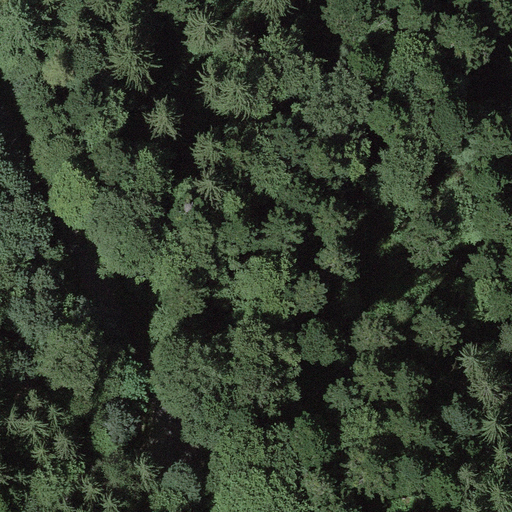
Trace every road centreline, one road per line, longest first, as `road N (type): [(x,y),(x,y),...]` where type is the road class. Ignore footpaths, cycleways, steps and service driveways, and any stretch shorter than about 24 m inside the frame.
road 1 (unclassified): [(212,511),(181,436),(0,116)]
road 2 (track): [(181,436),(109,460),(46,511)]
